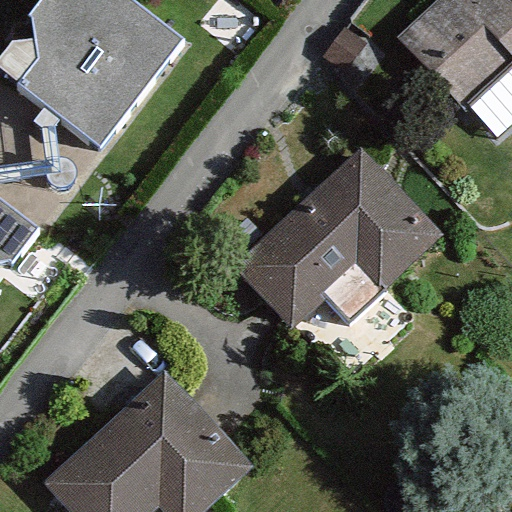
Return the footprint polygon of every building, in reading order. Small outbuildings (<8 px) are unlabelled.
[(124,0),(65,0),(4,74),(111,161),(196,58),(124,0)] [(511,0),(437,0),(399,36),(495,139),(511,123),(511,0)] [(363,147),(240,265),(293,320),(356,260),(384,290),(444,232),(363,147)] [(0,332),(67,249),(0,194),(0,332)] [(165,374),(42,481),(69,511),(150,511),(158,505),(163,511),(200,511),(249,470),(165,374)]
